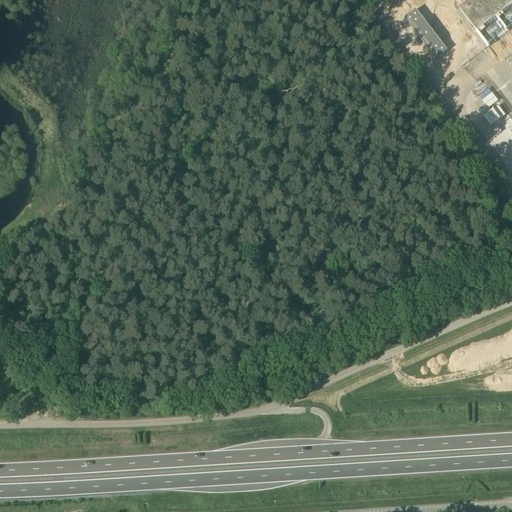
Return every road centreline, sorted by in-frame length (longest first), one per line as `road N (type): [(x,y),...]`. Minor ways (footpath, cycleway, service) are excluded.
road 1 (unclassified): [(0,421),(261,408),(511,301)]
road 2 (track): [(314,0),(25,378),(23,420)]
road 3 (trunk): [(0,491),(511,460)]
road 4 (trunk): [(511,440),(0,470)]
road 5 (track): [(336,0),(361,12),(461,147),(267,249)]
road 6 (track): [(202,145),(261,225),(326,376)]
